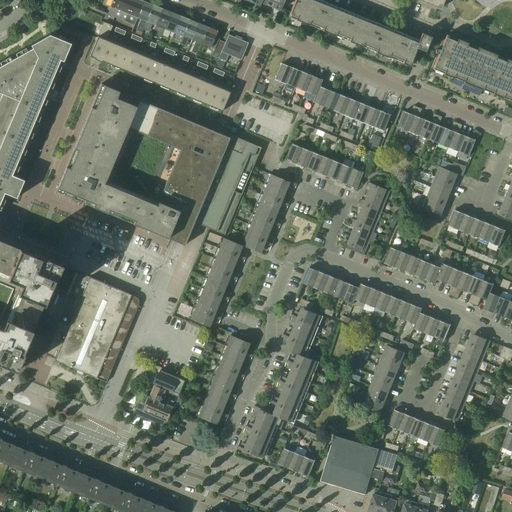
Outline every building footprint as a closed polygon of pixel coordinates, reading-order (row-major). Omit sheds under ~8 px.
[(125,22),(133,0),(112,0),(110,7),(111,7),(107,15),(125,22)] [(138,19),(145,1),(142,0),(141,0),(133,0),(125,22),(134,26),(137,18),(138,19)] [(275,8),(280,11),(284,0),(272,0),(270,7),(275,9),(275,8)] [(418,43),(312,0),(295,0),(290,14),(296,17),(295,19),(310,26),(311,23),(316,25),(315,27),(317,28),(318,26),(322,28),(321,30),(337,36),(338,34),(342,36),(341,38),(344,39),(345,37),(349,38),(348,41),(364,47),(365,45),(369,47),(368,49),(370,50),(371,48),(376,49),(375,52),(390,58),(391,56),(395,57),(394,60),(397,61),(398,58),(402,60),(401,63),(410,66),(417,48),(425,52),(431,37),(422,33),(418,43)] [(443,0),(418,0),(440,9),(443,0)] [(144,28),(153,5),(145,1),(138,19),(141,20),(136,30),(142,33),(144,28)] [(155,25),(162,9),(153,5),(144,28),(149,31),(152,24),(155,25)] [(162,38),(172,12),(162,9),(155,25),(153,30),(158,32),(156,37),(161,39),(162,38)] [(170,31),(174,33),(181,16),(172,12),(162,38),(167,40),(170,31)] [(190,20),(181,16),(174,33),(172,37),(179,40),(178,42),(181,43),(190,20)] [(192,40),(199,23),(190,20),(181,43),(186,45),(188,39),(192,40)] [(108,37),(113,26),(104,22),(90,56),(95,58),(94,59),(102,62),(102,61),(111,65),(111,66),(119,69),(119,68),(128,72),(127,73),(135,76),(135,75),(144,79),(144,80),(152,83),(152,82),(160,85),(160,87),(168,90),(168,89),(177,92),(177,93),(184,97),(185,96),(193,99),(193,100),(201,103),(201,102),(210,106),(209,107),(217,110),(218,109),(223,111),(232,88),(108,37)] [(208,27),(199,23),(192,40),(195,41),(191,52),(197,54),(200,48),(201,44),(208,27)] [(225,43),(225,42),(218,40),(219,38),(215,36),(217,31),(208,27),(201,44),(215,49),(212,56),(219,59),(225,43)] [(8,194),(17,198),(24,180),(15,176),(29,145),(71,44),(50,34),(0,62),(0,210),(1,211),(8,194)] [(219,59),(217,63),(221,64),(224,64),(225,61),(228,55),(241,60),(247,43),(228,36),(229,35),(228,35),(225,42),(219,59)] [(482,49),(477,47),(477,48),(467,44),(468,43),(457,39),(446,35),(432,69),(443,74),(453,78),(454,78),(463,82),(483,90),(493,94),(492,94),(502,98),(503,98),(511,101),(511,61),(507,59),(507,60),(497,56),(497,55),(492,53),(492,54),(490,54),(492,49),(486,46),(484,51),(482,50),(482,49)] [(281,63),(280,65),(274,80),(286,84),(292,68),(281,63)] [(292,68),(286,84),(296,88),(302,72),(292,68)] [(312,76),(302,72),(296,88),(306,92),(312,76)] [(322,80),(312,76),(306,92),(304,97),(313,101),(315,96),(316,96),(320,87),(320,86),(322,80)] [(62,177),(56,191),(94,207),(106,212),(158,234),(166,238),(171,240),(183,244),(184,245),(194,222),(196,218),(211,225),(210,228),(224,235),(253,166),(255,162),(261,148),(231,135),(230,137),(229,137),(217,132),(212,130),(120,92),(112,88),(100,83),(85,122),(65,168),(62,177)] [(265,86),(258,84),(256,91),(263,93),(265,86)] [(323,107),(330,91),(320,87),(316,96),(315,96),(313,101),(313,103),(323,107)] [(330,91),(323,107),(333,111),(340,95),(330,91)] [(278,103),(280,99),(281,95),(275,93),(272,101),(278,103)] [(344,116),(350,99),(340,95),(333,111),(344,116)] [(361,103),(350,99),(344,116),(354,120),(361,103)] [(370,107),(361,103),(354,120),(364,124),(370,107)] [(410,114),(404,111),(397,127),(408,131),(417,107),(413,105),(410,114)] [(370,107),(364,124),(374,128),(381,111),(370,107)] [(421,109),(417,107),(408,131),(418,135),(424,120),(418,117),(421,109)] [(381,111),(374,128),(383,132),(389,117),(390,115),(381,111)] [(430,122),(424,120),(418,135),(428,139),(438,115),(433,114),(430,122)] [(441,117),(438,115),(428,139),(438,143),(445,128),(438,125),(441,117)] [(450,130),(445,128),(438,143),(448,147),(458,124),(453,122),(453,124),(450,130)] [(461,125),(458,124),(448,147),(458,151),(464,136),(458,133),(461,125)] [(464,136),(458,151),(468,155),(470,149),(473,150),(480,133),(478,132),(473,130),(473,132),(470,138),(464,136)] [(367,141),(365,146),(372,149),(372,146),(377,148),(381,138),(372,134),(369,142),(367,141)] [(285,160),(296,164),(303,148),(292,143),(285,160)] [(313,152),(303,148),(296,164),(306,168),(313,152)] [(323,156),(313,152),(306,168),(316,172),(323,156)] [(333,160),(323,156),(316,172),(326,176),(333,160)] [(343,164),(333,160),(326,176),(336,181),(343,164)] [(443,161),(441,166),(449,170),(452,164),(443,161)] [(451,170),(463,174),(466,166),(454,162),(451,170)] [(353,168),(343,164),(336,181),(346,185),(353,168)] [(440,166),(436,177),(457,186),(458,182),(456,181),(459,174),(456,173),(440,166)] [(363,173),(353,168),(346,185),(356,189),(363,173)] [(271,174),(267,185),(283,192),(285,193),(287,188),(291,190),(292,189),(295,183),(287,180),(287,181),(271,174)] [(436,177),(431,187),(448,194),(450,195),(453,189),(455,190),(457,186),(436,177)] [(369,188),(367,194),(369,195),(385,202),(390,191),(369,183),(367,187),(369,188)] [(267,185),(262,195),(286,205),(288,200),(287,199),(284,197),(285,193),(283,192),(267,185)] [(431,187),(427,197),(448,206),(450,202),(448,201),(450,195),(448,194),(431,187)] [(506,198),(503,204),(506,205),(511,207),(511,196),(505,193),(503,197),(506,198)] [(362,199),(360,203),(381,212),(385,202),(369,195),(367,194),(364,200),(362,199)] [(262,195),(258,205),(275,212),(277,213),(279,208),(282,210),(284,209),(286,205),(262,195)] [(427,197),(423,208),(439,215),(442,216),(444,209),(447,210),(448,206),(427,197)] [(360,203),(358,207),(361,208),(359,214),(361,215),(377,222),(381,212),(360,203)] [(498,209),(496,214),(511,220),(511,207),(506,205),(503,204),(501,210),(498,209)] [(258,205),(254,216),(278,225),(279,221),(278,219),(275,217),(277,213),(275,212),(258,205)] [(449,226),(459,230),(466,214),(455,210),(449,226)] [(354,219),(352,223),(373,232),(377,222),(361,215),(359,214),(356,220),(354,219)] [(475,218),(466,214),(459,230),(469,234),(475,218)] [(254,216),(250,225),(266,232),(269,233),(271,229),(274,230),(276,229),(278,225),(254,216)] [(486,222),(475,218),(469,234),(479,238),(486,222)] [(495,226),(486,222),(479,238),(489,242),(495,226)] [(353,228),(350,234),(353,235),(369,242),(373,232),(352,223),(350,227),(353,228)] [(250,225),(246,236),(269,245),(271,240),(270,238),(267,237),(269,233),(266,232),(250,225)] [(506,230),(495,226),(489,242),(499,246),(506,230)] [(345,239),(343,244),(345,245),(344,247),(363,255),(364,252),(369,242),(353,235),(350,234),(348,240),(345,239)] [(246,236),(242,246),(249,249),(258,252),(261,254),(263,249),(266,250),(267,249),(269,245),(246,236)] [(62,264),(0,238),(0,364),(17,371),(62,264)] [(240,245),(224,238),(219,249),(243,258),(244,254),(244,252),(238,250),(240,245)] [(384,263),(395,268),(401,251),(391,247),(384,263)] [(219,249),(215,259),(234,267),(236,262),(239,264),(241,263),(243,258),(219,249)] [(412,255),(401,251),(395,268),(405,272),(412,255)] [(422,259),(412,255),(405,272),(415,276),(422,259)] [(215,259),(211,269),(235,278),(236,274),(236,272),(232,271),(234,267),(215,259)] [(431,263),(422,259),(415,276),(425,280),(431,263)] [(441,267),(431,263),(425,280),(435,284),(436,284),(437,280),(444,264),(443,263),(441,267)] [(454,268),(444,264),(437,280),(447,284),(454,268)] [(302,284),(313,288),(320,272),(309,267),(302,284)] [(66,294),(76,271),(68,268),(58,291),(66,294)] [(463,271),(454,268),(447,284),(452,286),(449,295),(453,297),(463,271)] [(211,269),(207,279),(226,287),(228,282),(231,284),(233,283),(235,278),(211,269)] [(474,276),(463,271),(453,297),(457,298),(461,290),(467,292),(474,276)] [(330,276),(320,272),(313,288),(323,292),(330,276)] [(340,280),(330,276),(323,292),(333,296),(340,280)] [(483,280),(474,276),(467,292),(472,294),(469,303),(473,305),(483,280)] [(60,321),(46,355),(56,359),(55,360),(106,382),(139,305),(139,304),(139,303),(139,302),(139,301),(139,300),(138,299),(138,298),(137,298),(137,297),(136,297),(136,296),(90,277),(70,325),(60,321)] [(207,279),(203,289),(226,299),(228,294),(227,292),(224,291),(226,287),(207,279)] [(350,284),(340,280),(333,296),(343,300),(350,284)] [(493,284),(483,280),(473,305),(477,306),(481,298),(486,300),(493,284)] [(359,288),(350,284),(343,300),(353,304),(359,288)] [(361,284),(359,288),(353,304),(354,305),(356,300),(365,304),(372,288),(361,284)] [(494,284),(493,284),(486,300),(483,309),(494,313),(500,297),(491,293),(494,284)] [(382,292),(372,288),(365,304),(375,308),(382,292)] [(203,289),(199,299),(215,306),(218,307),(219,302),(223,304),(225,303),(226,299),(203,289)] [(392,296),(382,292),(375,308),(385,312),(392,296)] [(402,300),(392,296),(385,312),(396,317),(402,300)] [(510,301),(500,297),(494,313),(503,317),(510,301)] [(199,299),(195,309),(218,319),(220,314),(219,312),(216,311),(218,307),(215,306),(199,299)] [(412,304),(402,300),(396,317),(405,321),(412,304)] [(511,301),(510,301),(503,317),(511,320),(511,301)] [(422,308),(412,304),(405,321),(415,324),(413,329),(414,329),(421,312),(422,308)] [(295,312),(293,316),(317,326),(321,315),(305,309),(302,308),(300,313),(297,311),(295,312)] [(195,309),(190,320),(207,326),(209,327),(211,322),(215,324),(217,323),(218,319),(195,309)] [(430,316),(421,312),(414,329),(424,333),(430,316)] [(293,316),(291,321),(292,323),(295,324),(294,328),(296,329),(313,336),(317,326),(293,316)] [(441,320),(430,316),(424,333),(434,337),(441,320)] [(451,325),(441,320),(434,337),(444,341),(451,325)] [(287,332),(285,337),(308,346),(313,336),(296,329),(294,328),(292,333),(289,332),(287,332)] [(466,339),(465,343),(486,352),(490,341),(474,334),(472,333),(469,340),(466,339)] [(231,336),(227,347),(250,356),(252,352),(251,350),(248,349),(250,344),(247,343),(231,336)] [(285,337),(283,341),(284,343),(287,344),(285,349),(288,350),(291,351),(298,354),(301,355),(304,356),(308,346),(285,337)] [(213,345),(207,343),(205,349),(211,351),(213,345)] [(466,348),(463,354),(465,355),(482,362),(486,352),(465,343),(463,347),(466,348)] [(387,345),(382,356),(403,364),(405,361),(402,360),(405,353),(403,352),(387,345)] [(505,359),(509,348),(504,346),(501,352),(499,357),(505,359)] [(227,347),(223,357),(239,363),(241,364),(243,360),(247,361),(248,360),(250,356),(227,347)] [(364,350),(361,358),(367,361),(370,352),(364,350)] [(291,358),(289,362),(313,372),(317,361),(304,356),(301,355),(298,354),(296,359),(293,357),(291,358)] [(458,359),(457,363),(478,372),(482,362),(465,355),(463,354),(461,360),(458,359)] [(382,356),(378,365),(394,372),(397,373),(400,367),(402,368),(403,364),(382,356)] [(223,357),(218,367),(242,376),(244,372),(243,370),(240,369),(241,364),(239,363),(223,357)] [(289,362),(287,367),(289,369),(292,370),(290,375),(292,376),(309,382),(313,372),(289,362)] [(458,368),(455,374),(457,375),(474,382),(478,372),(457,363),(455,367),(458,368)] [(378,365),(374,376),(395,385),(397,380),(394,379),(397,373),(394,372),(378,365)] [(218,367),(214,377),(231,383),(233,385),(235,380),(238,381),(240,381),(242,376),(218,367)] [(139,404),(135,413),(162,425),(164,419),(166,420),(171,407),(170,407),(173,402),(164,398),(168,389),(179,394),(185,380),(160,370),(159,372),(157,371),(152,383),(154,384),(155,384),(154,386),(149,398),(147,397),(144,403),(146,404),(145,406),(139,404)] [(450,379),(449,383),(470,392),(474,382),(457,375),(455,374),(453,380),(450,379)] [(283,378),(281,383),(304,392),(309,382),(292,376),(290,375),(288,379),(285,378),(283,378)] [(374,376),(370,386),(386,393),(389,394),(391,388),(393,389),(395,385),(374,376)] [(214,377),(210,387),(234,396),(236,392),(235,390),(231,389),(233,385),(231,383),(214,377)] [(281,383),(279,387),(280,389),(283,390),(282,395),(284,396),(300,402),(302,397),(307,399),(309,394),(304,392),(281,383)] [(450,388),(447,394),(449,395),(466,402),(470,392),(449,383),(447,387),(450,388)] [(370,386),(366,396),(387,405),(389,401),(386,400),(389,394),(386,393),(370,386)] [(210,387),(206,397),(223,403),(225,404),(227,400),(231,402),(232,401),(234,396),(210,387)] [(180,394),(174,408),(180,411),(185,397),(180,394)] [(442,399),(441,403),(462,412),(466,402),(449,395),(447,394),(445,401),(442,399)] [(275,398),(273,403),(296,412),(300,402),(284,396),(282,395),(280,399),(276,398),(275,398)] [(366,396),(361,407),(378,414),(380,414),(383,408),(385,409),(387,405),(366,396)] [(206,397),(202,407),(226,417),(228,412),(227,410),(223,409),(225,404),(223,403),(206,397)] [(273,403),(271,408),(272,409),(275,410),(274,415),(276,416),(280,417),(285,420),(292,423),(296,412),(273,403)] [(441,408),(439,415),(441,416),(457,422),(462,412),(441,403),(439,407),(441,408)] [(202,407),(198,417),(214,424),(217,425),(219,420),(223,422),(224,421),(226,417),(202,407)] [(257,407),(254,413),(255,415),(259,416),(257,420),(259,421),(276,428),(281,430),(285,420),(280,417),(276,416),(274,415),(267,412),(264,411),(264,410),(257,407)] [(511,408),(506,407),(502,417),(511,421),(511,408)] [(394,410),(390,421),(388,426),(398,430),(405,414),(394,410)] [(405,414),(398,430),(408,434),(415,418),(405,414)] [(425,422),(415,418),(408,434),(418,438),(425,422)] [(250,424),(248,428),(272,438),(276,428),(259,421),(257,420),(255,425),(252,423),(250,424)] [(437,427),(425,422),(418,438),(430,443),(437,427)] [(445,430),(437,427),(430,443),(439,447),(445,430)] [(248,428),(246,433),(247,435),(250,436),(249,440),(251,441),(267,448),(272,438),(248,428)] [(502,448),(511,451),(511,432),(508,431),(502,448)] [(372,476),(381,449),(335,435),(321,481),(367,495),(372,476)] [(0,461),(9,465),(17,446),(0,439),(0,461)] [(242,444),(239,450),(247,453),(247,452),(263,459),(267,448),(251,441),(249,440),(247,445),(244,443),(242,444)] [(9,465),(41,479),(49,460),(17,446),(9,465)] [(289,469),(299,473),(305,457),(308,451),(298,447),(295,453),(289,469)] [(278,465),(289,469),(295,453),(284,448),(278,465)] [(399,455),(381,449),(372,476),(383,480),(385,471),(394,474),(399,455)] [(309,477),(316,461),(305,457),(299,473),(309,477)] [(41,479),(73,492),(81,473),(49,460),(41,479)] [(450,470),(446,482),(458,485),(462,474),(450,470)] [(73,492),(106,505),(114,487),(81,473),(73,492)] [(391,482),(393,475),(386,473),(383,480),(391,482)] [(493,486),(488,504),(495,505),(500,487),(493,486)] [(106,505),(121,511),(140,511),(146,500),(114,487),(106,505)] [(389,487),(388,492),(399,495),(400,490),(389,487)] [(511,491),(505,489),(502,498),(511,501),(511,491)] [(370,511),(381,511),(387,494),(376,490),(375,494),(374,494),(369,511),(370,511)] [(429,503),(435,505),(439,493),(432,491),(429,503)] [(0,500),(6,503),(8,496),(0,493),(0,500)] [(443,511),(446,506),(442,505),(445,495),(439,493),(435,505),(440,507),(438,511),(443,511)] [(387,494),(381,511),(394,511),(399,497),(393,496),(387,494)] [(174,511),(146,500),(140,511),(174,511)] [(415,511),(418,503),(407,500),(402,511),(415,511)] [(428,511),(430,507),(418,503),(415,511),(428,511)]
